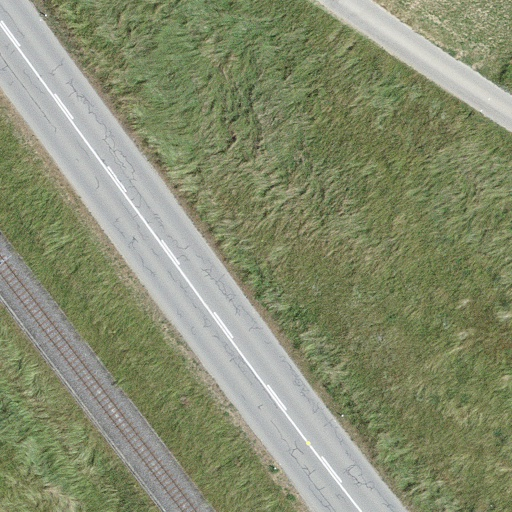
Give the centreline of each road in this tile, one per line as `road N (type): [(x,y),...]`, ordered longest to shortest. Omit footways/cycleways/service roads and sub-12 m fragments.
road 1 (tertiary): [(0,29),(359,511)]
road 2 (track): [(511,123),(337,0)]
